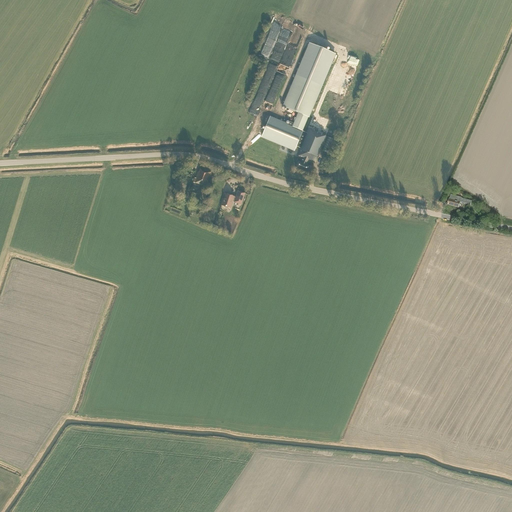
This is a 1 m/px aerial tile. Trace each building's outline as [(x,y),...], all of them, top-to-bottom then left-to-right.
[(270,117),(262,136),(295,150),(296,146),(300,148),(297,156),(299,157),(297,161),(298,162),(296,168),(307,172),(309,166),(307,165),(309,161),(315,164),(326,136),(308,129),(304,139),(300,137),(303,131),(302,131),(334,53),(310,42),(283,107),(298,113),(294,123),(290,121),(289,125),(270,117)] [(268,89),(276,65),(269,62),(261,87),(268,89)] [(277,71),(268,95),(276,98),(285,74),(277,71)] [(336,141),(328,137),(322,151),(330,155),(336,141)] [(193,182),(206,187),(207,182),(208,182),(212,169),(201,165),(200,169),(200,168),(199,172),(198,172),(196,178),(195,178),(193,182)] [(231,209),(233,202),(241,205),(245,193),(238,191),(236,198),(234,197),(225,194),(221,206),(231,209)] [(459,207),(460,202),(463,202),(463,203),(467,204),(468,200),(464,199),(464,200),(461,199),(457,197),(457,196),(451,194),(450,198),(449,198),(448,204),(459,207)]
